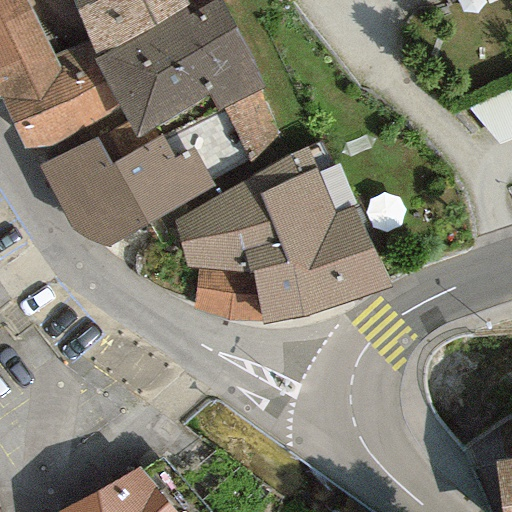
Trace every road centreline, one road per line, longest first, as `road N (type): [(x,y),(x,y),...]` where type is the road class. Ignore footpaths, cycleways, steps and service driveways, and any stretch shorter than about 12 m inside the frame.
road 1 (residential): [(0,156),(41,222),(95,281),(199,347)]
road 2 (residential): [(29,501),(199,347)]
road 3 (tertiary): [(511,266),(453,287),(379,330),(359,354),(349,400)]
road 4 (residential): [(199,347),(292,389),(349,400)]
road 5 (tertiary): [(349,400),(358,443),(423,511)]
